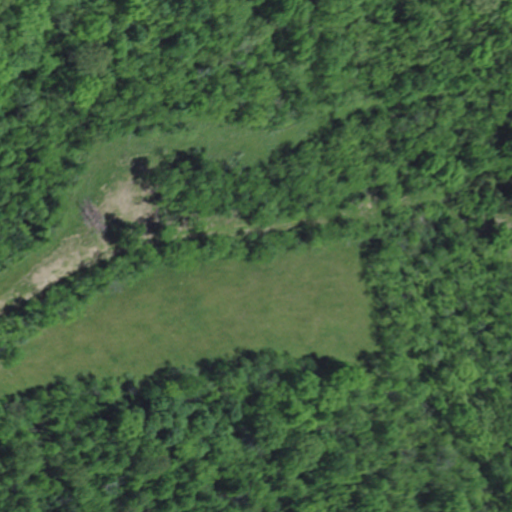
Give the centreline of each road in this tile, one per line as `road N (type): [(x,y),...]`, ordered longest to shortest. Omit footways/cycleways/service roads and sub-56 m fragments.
road 1 (track): [(0,284),(69,236),(85,193),(110,165),(149,148),(270,137),(385,100),(511,78)]
road 2 (track): [(353,216),(148,241),(101,254),(0,304)]
road 3 (track): [(511,217),(416,201),(353,216),(376,224),(396,245),(441,357)]
